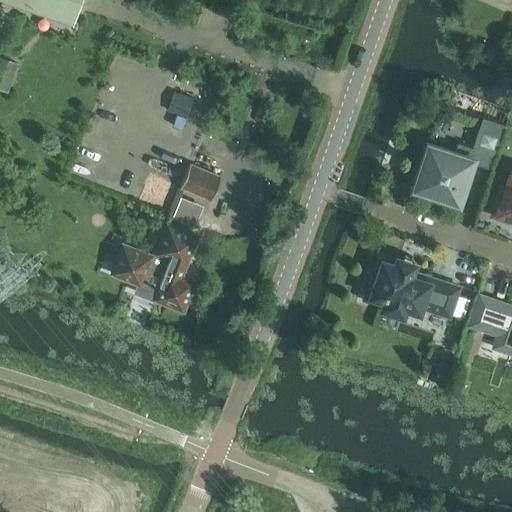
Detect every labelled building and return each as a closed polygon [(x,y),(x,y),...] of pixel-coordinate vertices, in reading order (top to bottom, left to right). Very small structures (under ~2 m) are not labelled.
[(78,0),(6,0),(71,21),(78,0)] [(511,49),(503,69),(511,72),(511,49)] [(0,56),(0,89),(7,92),(18,63),(0,56)] [(192,98),(175,92),(169,110),(186,116),(192,98)] [(427,143),(412,188),(457,203),(471,161),(491,168),(505,125),(483,117),(472,147),(458,142),(454,152),(427,143)] [(211,199),(220,176),(190,164),(180,187),(211,199)] [(497,196),(491,215),(507,220),(509,216),(511,217),(511,166),(502,197),(497,196)] [(123,244),(112,272),(137,282),(134,290),(183,309),(194,281),(180,276),(196,236),(168,225),(157,253),(151,255),(123,244)] [(382,260),(376,278),(370,276),(363,299),(382,305),(382,307),(383,308),(386,300),(419,311),(421,306),(449,316),(457,291),(429,282),(431,277),(412,270),(413,267),(396,261),(395,264),(382,260)] [(511,310),(477,299),(468,325),(482,329),(483,328),(501,334),(498,345),(511,349),(511,310)] [(444,386),(449,370),(435,365),(429,381),(444,386)]
